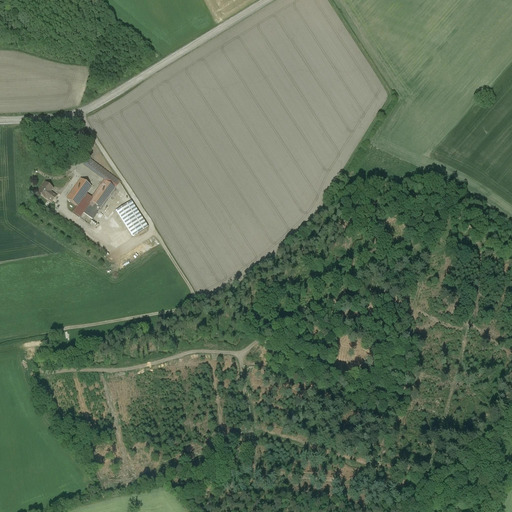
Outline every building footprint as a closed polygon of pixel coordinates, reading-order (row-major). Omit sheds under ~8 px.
[(110,175),(87,158),(83,164),(106,181),(110,175)] [(81,179),(67,199),(77,206),(91,187),(81,179)] [(106,181),(91,202),(94,204),(100,209),(115,188),(106,181)] [(53,189),(45,183),(38,193),(45,198),(46,198),(52,202),(56,197),(50,192),(53,189)] [(91,202),(83,212),(93,220),(96,215),(90,210),(94,204),(91,202)] [(131,202),(121,208),(138,234),(148,227),(131,202)] [(144,251),(153,247),(150,240),(141,245),(144,251)]
